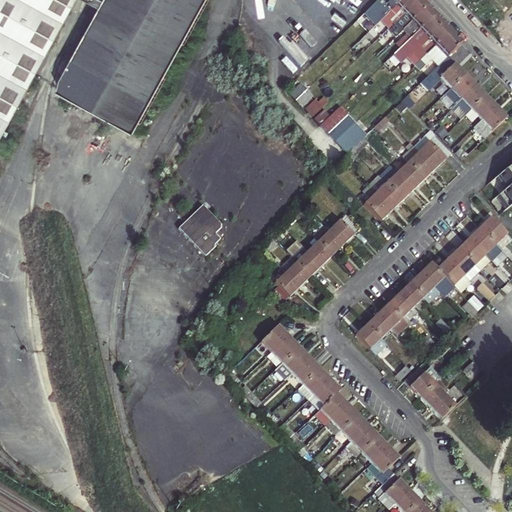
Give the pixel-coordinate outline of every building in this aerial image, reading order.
[(0,0),(0,135),(5,126),(42,59),(74,0),(0,0)] [(171,0),(102,0),(100,4),(93,16),(78,44),(61,74),(58,87),(84,101),(89,93),(113,106),(127,80),(157,25),(168,5),(171,0)] [(171,0),(168,5),(157,25),(127,80),(113,106),(89,93),(84,101),(104,113),(134,129),(165,74),(190,28),(205,0),(171,0)] [(382,18),(400,0),(377,0),(376,1),(382,8),(377,13),(382,18)] [(417,0),(400,0),(382,18),(390,26),(402,15),(417,0)] [(418,0),(417,0),(402,15),(406,19),(391,33),(395,37),(410,23),(425,7),(418,0)] [(376,1),(371,6),(377,13),(382,8),(376,1)] [(433,15),(425,7),(410,23),(414,27),(399,42),(403,45),(433,15)] [(433,15),(403,45),(400,48),(404,52),(422,35),(425,39),(441,24),(433,15)] [(449,32),(441,24),(425,39),(408,57),(404,60),(411,68),(415,64),(424,55),(449,32)] [(437,66),(445,59),(447,57),(461,44),(449,32),(424,55),(415,64),(420,69),(429,60),(430,59),(437,66)] [(439,78),(450,89),(460,100),(455,105),(465,116),(470,111),(477,118),(492,103),(485,96),(475,85),(464,75),(447,57),(445,59),(437,66),(444,73),(439,78)] [(288,95),(294,101),(305,91),(299,84),(288,95)] [(305,91),(294,101),(300,107),(311,97),(306,92),(305,91)] [(319,95),(303,110),(311,118),(326,102),(319,95)] [(506,118),(496,107),(492,103),(477,118),(481,121),(474,128),(484,138),(491,131),(491,132),(506,118)] [(330,118),(322,109),(312,119),(320,128),(330,118)] [(330,118),(320,128),(325,132),(334,122),(330,118)] [(380,136),(391,126),(390,123),(386,122),(384,119),(373,128),(380,136)] [(345,120),(329,136),(334,142),(350,126),(345,120)] [(419,154),(429,165),(445,149),(435,139),(419,154)] [(350,140),(341,149),(346,154),(354,145),(350,140)] [(399,156),(403,159),(414,149),(410,145),(399,156)] [(418,175),(429,165),(419,154),(414,149),(403,159),(408,164),(397,175),(408,186),(418,175)] [(451,156),(445,149),(429,165),(435,171),(451,156)] [(454,155),(461,162),(465,157),(459,150),(454,155)] [(511,164),(496,177),(505,189),(500,193),(511,204),(511,203),(511,164)] [(429,165),(418,175),(408,186),(413,192),(424,181),(435,171),(429,165)] [(386,185),(397,197),(408,186),(397,175),(386,185)] [(377,217),(386,207),(397,197),(386,185),(381,191),(373,183),(368,188),(375,196),(365,205),(377,217)] [(402,202),(413,192),(408,186),(397,197),(402,202)] [(496,196),(505,208),(511,204),(500,193),(496,196)] [(391,213),(402,202),(397,197),(386,207),(377,217),(376,218),(381,223),(391,213)] [(207,204),(180,231),(207,258),(221,245),(214,238),(226,226),(226,223),(207,204)] [(364,206),(376,218),(377,217),(365,205),(364,206)] [(319,242),(308,253),(297,263),(292,258),(281,269),(264,285),(282,304),(299,288),(310,277),(321,267),(332,256),(344,245),(360,230),(347,215),(330,231),(319,242)] [(491,218),(480,229),(494,243),(505,233),(491,218)] [(480,229),(469,239),(489,260),(500,250),(494,243),(480,229)] [(489,260),(469,239),(458,250),(477,270),(478,270),(489,260)] [(461,274),(467,280),(477,270),(458,250),(447,260),(461,274)] [(451,285),(461,274),(447,260),(437,270),(451,285)] [(451,285),(437,270),(431,264),(420,274),(439,294),(440,295),(451,285)] [(428,304),(439,294),(420,274),(409,284),(423,299),(428,304)] [(451,285),(456,290),(467,280),(461,274),(451,285)] [(412,309),(423,299),(409,284),(388,305),(406,324),(417,314),(412,309)] [(475,289),(489,303),(494,298),(481,284),(475,289)] [(473,297),(469,302),(477,311),(482,306),(473,297)] [(463,308),(470,315),(474,310),(468,304),(463,308)] [(406,324),(388,305),(377,315),(391,330),(396,336),(407,326),(406,324)] [(380,340),(391,330),(377,315),(366,326),(380,340)] [(451,331),(442,322),(438,326),(447,335),(451,331)] [(340,391),(329,380),(319,369),(277,326),(263,340),(273,350),(284,361),(304,383),(315,394),(325,405),(321,409),(317,413),(328,423),(332,419),(384,473),(398,459),(336,394),(340,391)] [(380,340),(366,326),(355,336),(375,357),(385,346),(380,340)] [(427,335),(423,339),(431,347),(435,343),(427,335)] [(423,343),(417,349),(422,354),(428,348),(423,343)] [(280,365),(284,361),(273,350),(270,354),(280,365)] [(406,367),(395,377),(399,382),(400,382),(410,372),(406,367)] [(403,383),(419,399),(430,410),(440,421),(455,406),(445,395),(449,392),(439,381),(441,379),(430,368),(424,374),(418,368),(403,383)] [(315,394),(304,383),(300,387),(310,398),(315,394)] [(315,394),(310,398),(321,409),(325,405),(315,394)] [(394,505),(400,511),(428,511),(393,475),(378,489),(383,495),(378,500),(388,510),(394,505)]
